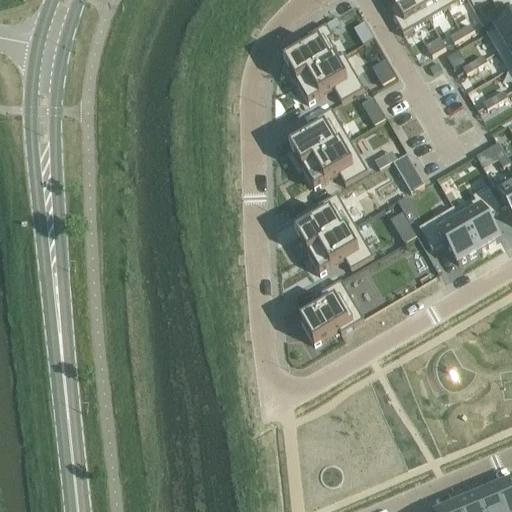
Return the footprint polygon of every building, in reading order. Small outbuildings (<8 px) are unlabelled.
[(415,0),(389,0),(395,10),(389,14),(403,39),(429,23),(415,0)] [(440,0),(415,0),(429,23),(448,13),(440,0)] [(465,0),(440,0),(448,13),(467,2),(465,0)] [(511,12),(508,7),(498,13),(502,20),(511,13),(511,12)] [(498,13),(488,19),(492,26),(502,20),(498,13)] [(511,23),(487,38),(497,56),(511,47),(511,23)] [(471,28),(461,34),(465,41),(475,35),(471,28)] [(308,53),(285,67),(297,87),(340,62),(340,61),(329,43),(333,40),(327,29),(302,43),(308,53)] [(461,34),(450,40),(454,47),(465,41),(461,34)] [(440,42),(426,50),(432,60),(446,52),(440,42)] [(511,47),(497,56),(508,74),(511,71),(511,47)] [(340,62),(297,87),(309,108),(334,94),(342,108),(365,94),(344,59),(340,61),(340,62)] [(484,60),(473,66),(477,73),(488,67),(484,60)] [(473,66),(463,72),(467,79),(477,73),(473,66)] [(504,95),(494,101),(498,108),(508,102),(504,95)] [(494,101),(483,107),(487,114),(498,108),(494,101)] [(374,105),(362,111),(367,120),(379,113),(374,105)] [(315,138),(291,152),(303,173),(350,145),(332,114),(309,127),(315,138)] [(350,145),(303,173),(315,193),(339,179),(346,190),(369,176),(350,145)] [(498,147),(492,151),(497,162),(504,158),(498,147)] [(504,158),(497,162),(503,172),(510,168),(504,158)] [(385,160),(375,166),(380,174),(390,168),(385,160)] [(407,162),(394,169),(400,180),(413,172),(407,162)] [(511,181),(495,191),(511,220),(511,181)] [(457,216),(456,216),(479,256),(500,244),(487,223),(502,214),(489,192),(473,201),(475,205),(457,216)] [(321,223),(296,238),(308,258),(356,231),(338,199),(315,213),(321,223)] [(414,222),(403,203),(398,206),(409,225),(414,222)] [(455,212),(419,232),(432,255),(446,246),(459,268),(479,256),(456,216),(457,216),(455,212)] [(356,231),(308,258),(320,279),(345,264),(351,275),(374,262),(356,231)] [(410,232),(397,239),(404,251),(417,244),(410,232)] [(326,312),(301,326),(315,349),(339,335),(341,338),(364,325),(342,286),(319,299),(326,312)] [(511,511),(511,485),(496,493),(503,511),(511,511)] [(503,511),(496,493),(477,501),(481,511),(503,511)] [(481,511),(477,501),(458,509),(459,511),(481,511)]
